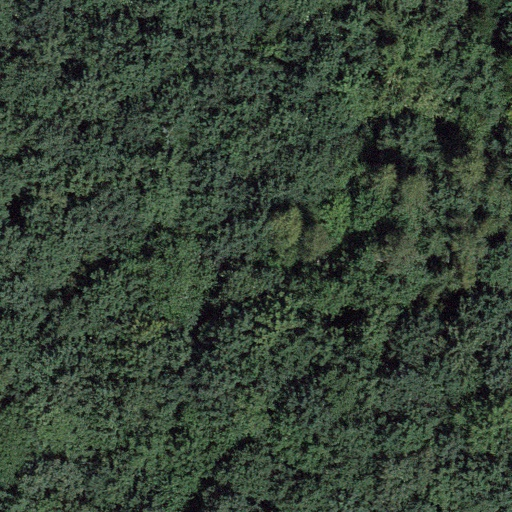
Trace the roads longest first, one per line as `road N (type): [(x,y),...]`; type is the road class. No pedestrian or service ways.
road 1 (track): [(490,511),(0,290)]
road 2 (track): [(0,62),(116,0)]
